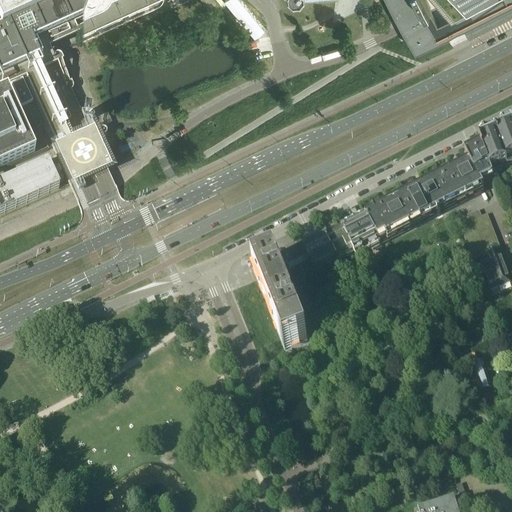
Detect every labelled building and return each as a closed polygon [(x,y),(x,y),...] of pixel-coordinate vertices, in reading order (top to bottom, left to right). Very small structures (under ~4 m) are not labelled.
[(0,0),(0,43),(8,40),(12,49),(22,70),(41,61),(34,45),(132,0),(0,0)] [(390,0),(395,10),(397,13),(400,20),(402,24),(404,27),(407,32),(408,35),(409,36),(417,52),(447,37),(441,24),(439,20),(431,5),(437,3),(443,0),(445,4),(450,15),(455,13),(455,14),(490,0),(390,0)] [(455,13),(450,15),(446,6),(443,0),(437,3),(431,5),(435,12),(439,20),(446,17),(448,21),(441,24),(447,37),(452,46),(511,14),(511,0),(490,0),(455,14),(455,13)] [(0,172),(34,158),(47,151),(46,150),(45,147),(45,146),(44,144),(43,142),(42,140),(41,139),(40,135),(37,131),(35,125),(18,88),(17,86),(15,82),(16,82),(15,81),(18,80),(25,77),(22,70),(12,49),(8,40),(0,43),(0,172)] [(57,69),(50,72),(58,91),(65,88),(57,69)] [(70,118),(57,124),(69,151),(82,145),(80,139),(70,118)] [(511,130),(511,127),(495,135),(505,164),(506,166),(507,168),(511,165),(511,130)] [(502,172),(500,168),(506,166),(505,164),(495,135),(478,143),(479,145),(489,172),(490,176),(502,172)] [(461,167),(455,170),(441,177),(456,206),(482,192),(480,187),(486,184),(472,148),(473,148),(472,146),(470,147),(472,152),(457,160),(461,167)] [(47,163),(0,184),(0,215),(58,189),(57,186),(52,174),(47,163)] [(440,178),(417,189),(407,195),(406,194),(405,195),(420,224),(456,206),(441,177),(441,176),(439,177),(440,178)] [(405,195),(382,207),(365,216),(365,215),(364,216),(364,217),(379,245),(420,224),(405,195)] [(467,216),(467,217),(469,222),(473,221),(481,218),(478,212),(467,216)] [(379,245),(364,217),(363,218),(362,218),(361,218),(360,218),(359,218),(359,219),(358,219),(357,220),(356,221),(350,225),(350,224),(349,224),(348,224),(347,225),(346,225),(345,226),(344,226),(344,227),(343,228),(341,229),(354,254),(355,253),(357,258),(371,251),(380,246),(379,245)] [(469,222),(467,217),(458,220),(470,252),(469,252),(472,261),(486,256),(487,255),(484,248),(481,241),(479,234),(476,228),(473,221),(469,222)] [(481,218),(473,221),(476,228),(487,224),(484,217),(481,218)] [(487,224),(476,228),(479,234),(489,230),(487,224)] [(333,233),(324,238),(337,263),(354,254),(341,229),(340,230),(338,229),(334,231),(333,233)] [(489,230),(479,234),(481,241),(492,237),(489,230)] [(492,237),(481,241),(484,248),(495,244),(492,237)] [(315,274),(337,263),(324,238),(302,249),(309,263),(315,274)] [(495,244),(484,248),(487,255),(498,251),(495,244)] [(318,324),(304,288),(304,287),(304,286),(304,285),(306,281),(304,280),(304,276),(300,267),(305,265),(309,263),(302,249),(297,251),(293,253),(278,260),(275,261),(253,270),(285,353),(320,339),(320,338),(323,327),(319,326),(319,325),(318,325),(318,324)] [(498,251),(487,255),(486,256),(493,275),(485,278),(490,292),(510,284),(498,251)] [(153,297),(146,300),(148,305),(155,302),(153,297)] [(473,365),(472,366),(481,392),(491,389),(482,362),(480,363),(477,353),(470,355),(473,365)] [(484,481),(498,476),(496,472),(492,473),(491,470),(481,473),(484,481)] [(465,496),(461,484),(456,486),(460,498),(465,496)] [(418,511),(417,511),(459,511),(458,508),(457,508),(454,500),(418,511)]
